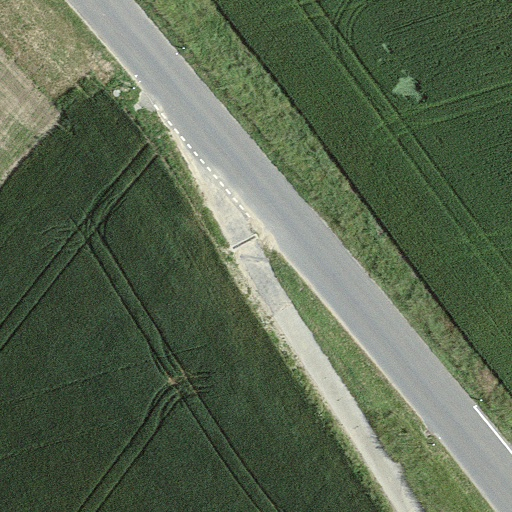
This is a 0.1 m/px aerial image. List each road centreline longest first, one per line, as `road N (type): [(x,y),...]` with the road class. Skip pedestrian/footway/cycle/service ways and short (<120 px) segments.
road 1 (tertiary): [(109,0),(511,476)]
road 2 (track): [(192,98),(274,291),(410,511)]
